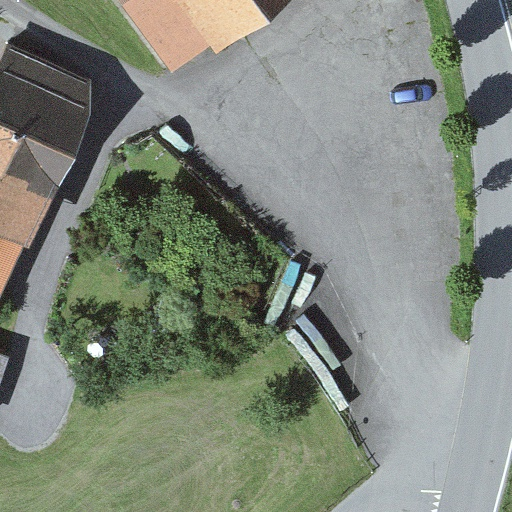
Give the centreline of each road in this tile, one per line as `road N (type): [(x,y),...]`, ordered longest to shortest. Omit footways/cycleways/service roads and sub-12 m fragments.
road 1 (tertiary): [(470,500),(507,300),(510,210),(501,119),(474,0)]
road 2 (track): [(0,5),(156,95)]
